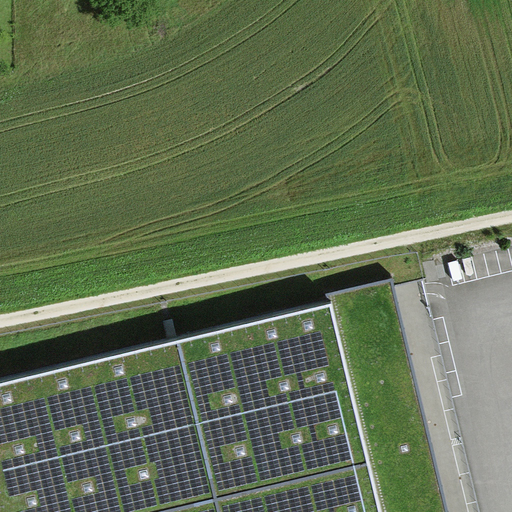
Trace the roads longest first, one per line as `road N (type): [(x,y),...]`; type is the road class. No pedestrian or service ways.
road 1 (unclassified): [(511,222),(0,320)]
road 2 (residential): [(499,511),(448,298)]
